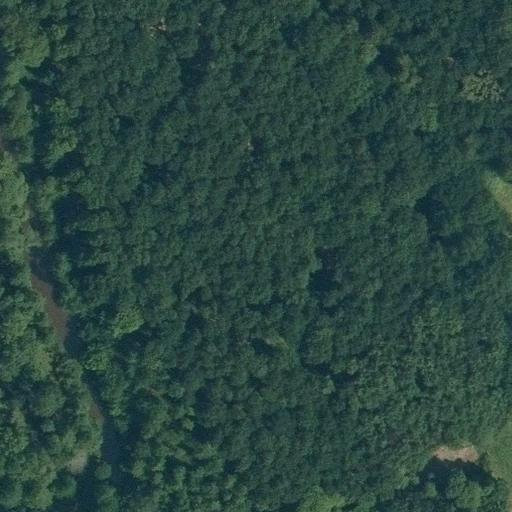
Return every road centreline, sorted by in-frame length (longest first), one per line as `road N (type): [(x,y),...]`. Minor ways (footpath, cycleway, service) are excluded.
road 1 (unclassified): [(511,278),(304,0)]
road 2 (track): [(268,511),(436,471),(511,427)]
